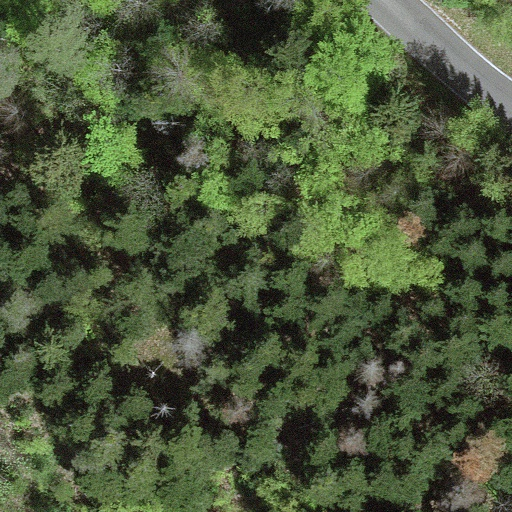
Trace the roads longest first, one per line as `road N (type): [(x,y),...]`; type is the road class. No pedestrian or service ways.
road 1 (track): [(193,0),(141,38),(52,77),(0,84)]
road 2 (tertiary): [(387,0),(511,107)]
